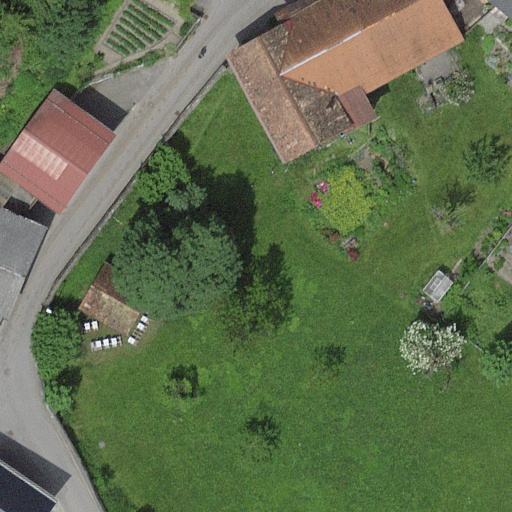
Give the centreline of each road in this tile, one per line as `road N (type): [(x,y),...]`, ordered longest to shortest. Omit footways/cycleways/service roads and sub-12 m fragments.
road 1 (residential): [(7,385),(18,310),(38,270),(235,0)]
road 2 (residential): [(79,511),(7,385)]
